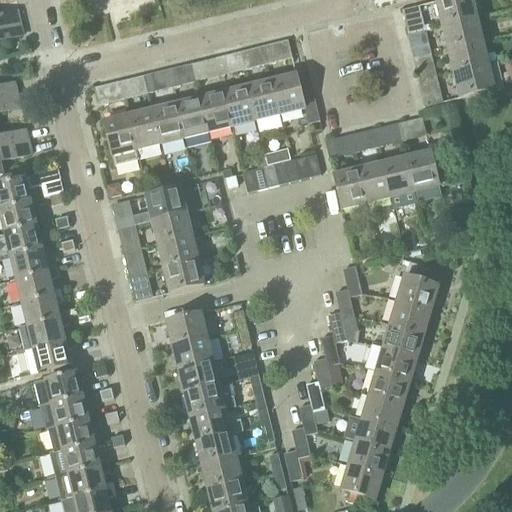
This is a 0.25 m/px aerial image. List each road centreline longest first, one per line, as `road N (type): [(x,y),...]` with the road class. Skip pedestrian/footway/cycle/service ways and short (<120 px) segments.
road 1 (residential): [(164,511),(64,108),(65,80)]
road 2 (residential): [(65,80),(313,13)]
road 3 (residential): [(322,47),(339,117),(401,102),(384,32)]
road 4 (tertiary): [(427,511),(488,448),(511,395)]
